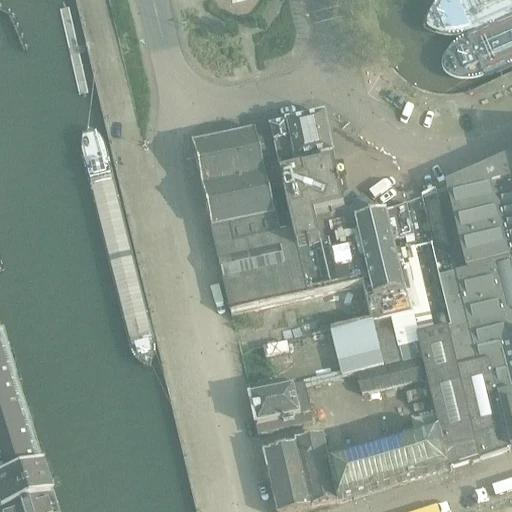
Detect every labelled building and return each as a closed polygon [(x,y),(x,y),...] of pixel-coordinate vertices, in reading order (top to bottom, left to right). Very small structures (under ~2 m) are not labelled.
[(282,177),(282,180),(283,185),(289,183),(287,176),(291,175),(289,167),(333,157),(325,121),(320,119),(271,130),(282,177)] [(211,233),(290,215),(284,188),(283,185),(282,180),(266,183),(254,134),(191,148),(211,233)] [(490,362),(511,447),(511,159),(447,190),(467,272),(458,275),(479,365),(490,362)] [(289,183),(283,185),(284,188),(290,215),(299,253),(323,248),(316,219),(346,212),(341,193),(342,193),(340,183),(339,183),(335,165),(291,175),(287,176),(289,183)] [(353,210),(346,212),(316,219),(323,248),(299,253),(310,299),(362,288),(370,324),(371,327),(394,321),(413,317),(396,245),(415,241),(407,207),(388,215),(359,221),(357,214),(353,210)] [(310,299),(299,253),(290,215),(211,233),(231,317),(310,299)] [(371,327),(370,324),(333,332),(343,378),(381,370),(371,327)] [(418,338),(441,435),(450,472),(511,451),(511,447),(490,362),(479,365),(460,369),(450,330),(418,338)] [(0,511),(47,511),(0,358),(0,511)] [(419,363),(356,377),(361,398),(424,384),(419,363)] [(296,391),(251,401),(260,440),(305,430),(296,391)] [(297,447),(263,455),(276,511),(313,511),(340,506),(450,472),(441,435),(329,464),(324,439),(296,445),(297,447)]
